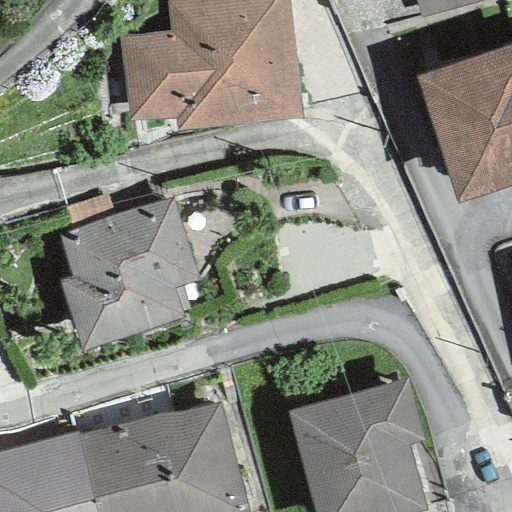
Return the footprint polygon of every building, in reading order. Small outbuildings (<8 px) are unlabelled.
[(170,26),(119,33),(130,119),(172,114),(174,126),(304,109),(289,0),(178,0),(167,1),(170,26)] [(511,49),(426,74),(461,198),(511,184),(511,49)] [(72,224),(55,229),(70,274),(60,277),(84,348),(185,313),(175,285),(203,275),(173,189),(112,210),(72,224)] [(106,193),(66,206),(72,224),(112,210),(106,193)] [(405,378),(285,414),(314,511),(391,511),(441,497),(405,378)] [(246,511),(217,396),(0,450),(0,511),(246,511)]
